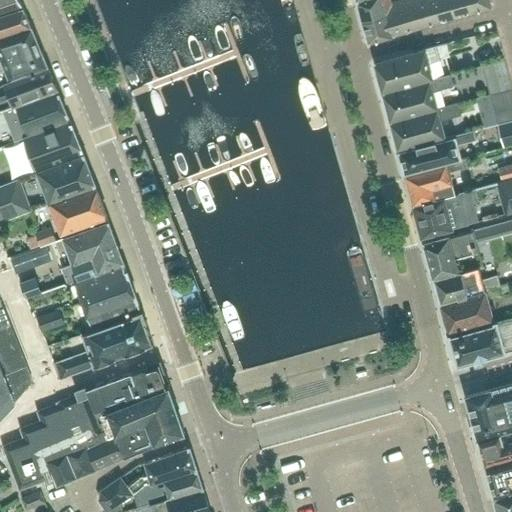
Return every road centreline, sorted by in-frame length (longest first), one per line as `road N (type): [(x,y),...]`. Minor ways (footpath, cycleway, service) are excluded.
road 1 (secondary): [(180,344),(47,0)]
road 2 (residential): [(442,384),(357,54)]
road 3 (secondary): [(216,450),(442,384)]
road 4 (residential): [(357,54),(509,13)]
road 5 (residential): [(53,393),(0,264)]
road 6 (residential): [(180,344),(53,393)]
road 7 (secondary): [(481,511),(442,384)]
